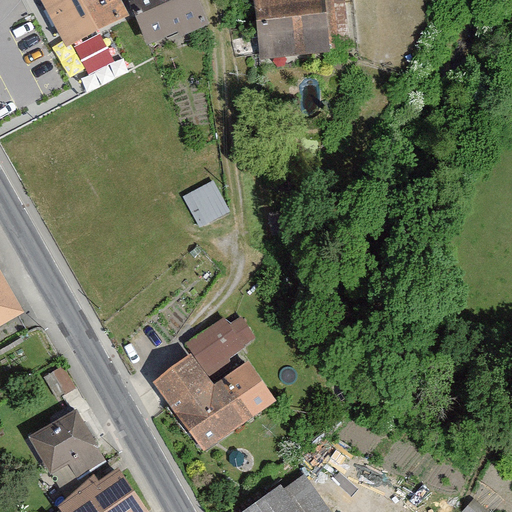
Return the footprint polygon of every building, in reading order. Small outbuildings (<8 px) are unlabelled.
[(120,0),(45,0),(69,43),(128,14),(120,0)] [(212,0),(135,0),(156,47),(221,18),(212,0)] [(252,0),(259,57),(351,47),(345,0),(252,0)] [(108,37),(64,50),(69,68),(113,55),(108,37)] [(0,319),(14,313),(0,286),(0,319)] [(194,351),(154,379),(204,450),(279,398),(249,357),(215,381),(194,351)] [(95,451),(75,414),(23,441),(42,478),(95,451)] [(327,511),(301,471),(237,511),(327,511)] [(136,511),(113,472),(62,502),(67,511),(136,511)]
